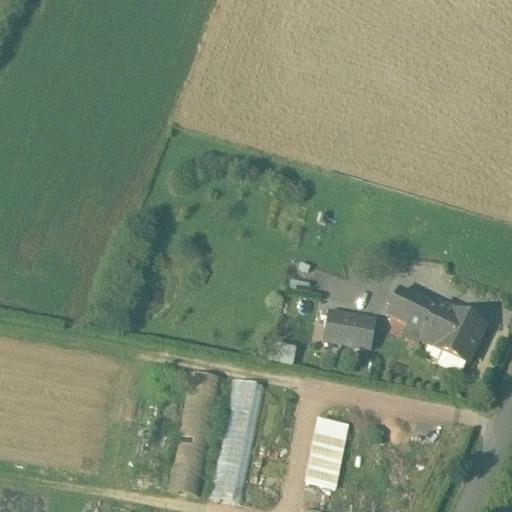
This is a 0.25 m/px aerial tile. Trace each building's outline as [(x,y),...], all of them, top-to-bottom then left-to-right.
[(435,311),(398,294),(387,318),(408,328),(423,335),(435,311)] [(484,331),(436,308),(435,311),(423,335),(419,345),(442,355),(466,367),(484,331)] [(373,325),(329,317),(324,345),(368,353),(373,325)] [(423,335),(408,328),(403,339),(418,347),(419,345),(423,335)] [(466,367),(442,355),(436,367),(460,379),(466,367)] [(220,379),(184,372),(162,490),(197,497),(220,379)] [(264,388),(228,381),(206,498),(242,505),(264,388)] [(348,428),(319,422),(307,484),(335,490),(348,428)]
